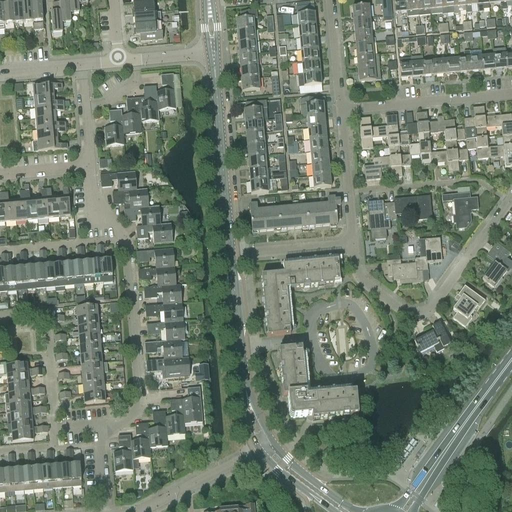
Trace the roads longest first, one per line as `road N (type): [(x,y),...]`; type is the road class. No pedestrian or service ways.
road 1 (residential): [(104,511),(99,444),(139,403),(119,232)]
road 2 (residential): [(351,240),(362,278),(410,313),(422,313),(507,201)]
road 3 (tertiary): [(228,251),(212,57)]
road 4 (residential): [(341,106),(511,93)]
road 5 (residential): [(348,194),(478,182),(507,201)]
road 6 (tertiary): [(245,395),(228,251)]
road 7 (primary): [(427,476),(511,359)]
road 8 (residential): [(460,511),(468,459),(511,391)]
road 9 (residential): [(145,508),(259,451)]
road 10 (residential): [(228,251),(351,240)]
road 11 (residential): [(0,250),(119,232)]
